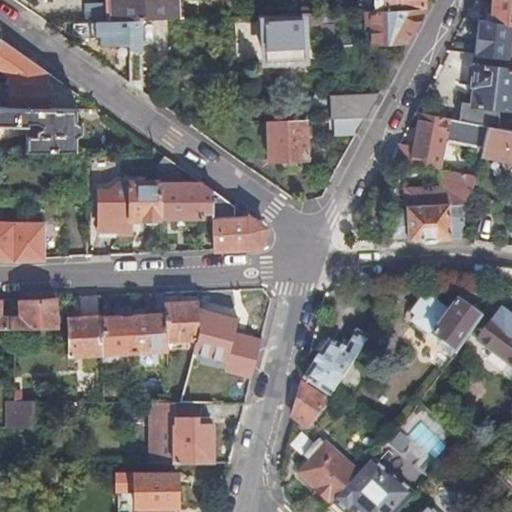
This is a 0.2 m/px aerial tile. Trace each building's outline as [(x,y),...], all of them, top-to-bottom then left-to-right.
[(163,19),(177,19),(176,0),(113,0),(115,21),(141,20),(163,19)] [(423,9),(424,7),(423,0),(373,0),(374,11),(423,9)] [(511,0),(492,0),(491,23),(511,26),(511,25),(511,0)] [(371,11),(371,45),(404,44),(418,19),(423,9),(374,11),(371,11)] [(302,25),(334,24),(333,12),(311,13),(306,13),(306,20),(264,22),(266,61),(304,60),(302,25)] [(70,37),(95,37),(103,38),(102,43),(127,45),(127,80),(142,91),(141,20),(115,21),(69,23),(69,24),(70,37)] [(491,23),(480,21),(475,55),(507,59),(511,59),(511,25),(511,26),(491,23)] [(0,82),(11,83),(46,83),(49,73),(22,54),(0,38),(0,82)] [(472,103),(463,103),(461,121),(489,126),(498,128),(499,108),(511,109),(511,59),(507,59),(475,55),(448,51),(441,65),(474,69),(472,86),(474,87),(472,103)] [(0,105),(10,106),(47,107),(46,95),(46,83),(11,83),(0,82),(0,105)] [(378,92),(335,94),(329,95),(330,119),(334,118),(364,118),(372,103),(378,92)] [(71,95),(46,95),(47,107),(71,108),(71,95)] [(26,134),(26,150),(77,150),(77,136),(83,132),(83,122),(77,118),(77,108),(71,108),(47,107),(10,106),(0,105),(0,122),(27,124),(28,121),(36,121),(41,124),(41,126),(36,129),(35,134),(26,134)] [(415,147),(401,144),(398,160),(436,167),(442,139),(484,147),(489,126),(461,121),(428,115),(418,135),(415,147)] [(334,132),(356,133),(364,118),(334,118),(334,132)] [(307,160),(306,119),(268,121),(269,161),(307,160)] [(511,130),(498,128),(489,126),(484,147),(482,156),(511,162),(511,130)] [(97,191),(98,230),(117,230),(117,233),(118,233),(130,233),(130,232),(130,219),(144,220),(144,222),(147,224),(154,224),(157,222),(157,219),(160,219),(161,182),(175,164),(165,156),(160,164),(160,182),(130,182),(130,183),(120,183),(109,191),(97,191)] [(408,212),(391,213),(391,243),(461,239),(468,213),(478,175),(443,169),(444,187),(407,189),(408,212)] [(212,217),(236,217),(234,206),(217,193),(200,182),(161,182),(160,219),(212,219),(212,217)] [(212,219),(212,249),(230,248),(259,247),(264,228),(256,221),(248,216),(236,217),(212,217),(212,219)] [(0,258),(10,259),(18,259),(42,258),(42,231),(29,230),(29,224),(0,222),(0,258)] [(163,303),(162,292),(155,293),(157,314),(164,313),(164,303),(163,303)] [(68,351),(68,355),(83,354),(102,353),(100,317),(98,296),(79,297),(80,312),(67,313),(68,351)] [(19,316),(10,316),(9,328),(57,328),(56,298),(42,299),(36,299),(19,300),(19,316)] [(417,318),(413,322),(457,355),(481,321),(456,304),(449,314),(429,300),(426,305),(422,302),(413,315),(417,318)] [(197,309),(196,303),(184,303),(184,302),(164,303),(164,313),(167,340),(195,339),(197,327),(197,309)] [(195,339),(179,401),(200,402),(210,402),(221,359),(223,360),(235,318),(197,309),(197,327),(195,339)] [(328,341),(304,379),(331,398),(377,326),(377,324),(353,312),(345,327),(355,333),(346,350),(328,341)] [(142,351),(166,350),(166,340),(167,340),(164,313),(157,314),(145,314),(145,315),(133,316),(135,352),(136,367),(143,367),(142,351)] [(0,327),(9,328),(10,316),(0,315),(0,327)] [(490,326),(478,343),(511,369),(511,322),(502,315),(492,327),(490,326)] [(102,353),(103,362),(121,361),(121,352),(135,352),(133,316),(122,317),(117,316),(100,317),(102,353)] [(327,402),(302,386),(294,418),(299,422),(296,427),(306,433),(310,428),(310,429),(327,402)] [(9,399),(9,427),(26,427),(34,427),(35,400),(16,399),(9,399)] [(179,401),(149,401),(149,462),(213,462),(213,423),(196,423),(196,418),(200,417),(200,402),(179,401)] [(405,480),(427,454),(433,459),(447,443),(409,412),(374,455),(405,480)] [(34,427),(26,427),(26,453),(34,453),(35,427),(34,427)] [(327,446),(301,475),(333,504),(335,501),(359,475),(327,446)] [(375,457),(359,475),(335,501),(345,511),(353,511),(355,511),(399,511),(416,494),(391,469),(389,471),(375,457)] [(17,485),(17,463),(6,463),(7,485),(17,485)] [(134,489),(134,511),(176,511),(176,473),(117,474),(117,490),(134,489)] [(117,511),(134,511),(134,489),(117,490),(117,511)]
